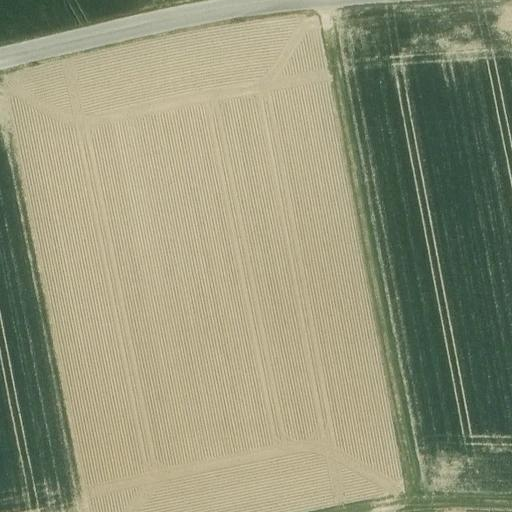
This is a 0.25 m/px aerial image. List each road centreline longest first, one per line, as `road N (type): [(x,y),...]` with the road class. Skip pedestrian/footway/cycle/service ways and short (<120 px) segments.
road 1 (track): [(324,0),(422,503)]
road 2 (tertiary): [(0,58),(213,9),(295,0)]
road 3 (track): [(367,511),(425,502),(511,504)]
